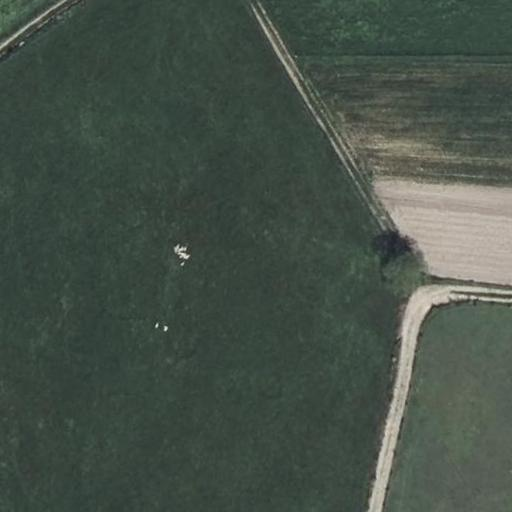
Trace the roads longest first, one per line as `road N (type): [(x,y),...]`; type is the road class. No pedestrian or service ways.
road 1 (track): [(256,0),(429,294)]
road 2 (track): [(376,511),(416,306),(429,294),(511,298)]
